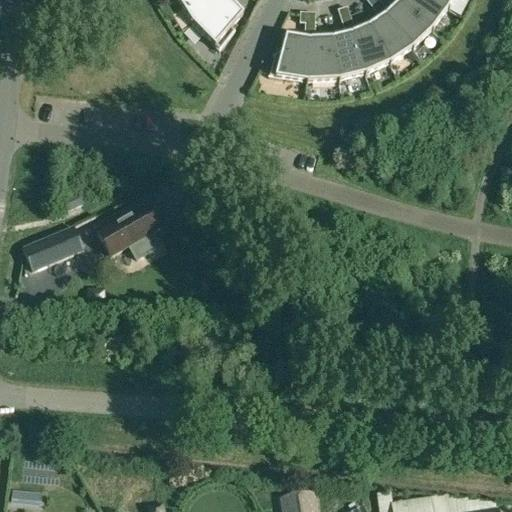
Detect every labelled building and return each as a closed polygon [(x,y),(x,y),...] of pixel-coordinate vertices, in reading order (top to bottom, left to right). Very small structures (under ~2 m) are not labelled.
[(173,0),(172,1),(174,0),(190,26),(189,27),(190,28),(225,0),(226,0),(229,3),(233,0),(173,0)] [(226,0),(225,0),(190,28),(191,27),(218,55),(234,35),(230,31),(242,16),(229,3),(226,0)] [(363,0),(371,10),(379,4),(375,0),(363,0)] [(448,14),(426,0),(401,0),(398,4),(398,5),(432,35),(431,34),(446,13),(448,14)] [(426,0),(448,14),(449,13),(447,12),(453,0),(426,0)] [(397,5),(387,14),(379,4),(371,10),(379,21),(384,18),(412,54),(413,54),(412,52),(430,35),(431,36),(432,35),(398,5),(397,5)] [(340,24),(350,21),(346,10),(342,11),(337,13),(340,24)] [(310,16),(299,15),(299,26),(304,26),(314,27),(315,16),(310,16)] [(368,29),(390,69),(389,67),(411,53),(412,54),(384,18),(379,21),(368,28),(368,29)] [(355,34),(350,21),(340,24),(345,38),(350,36),(365,80),(365,78),(388,68),(389,69),(390,69),(368,29),(367,29),(355,34)] [(338,86),(331,41),(313,42),(314,27),(304,26),(303,41),(308,42),(306,88),(307,88),(307,86),(337,85),(338,86)] [(364,80),(365,80),(350,36),(345,38),(331,41),(338,86),(339,86),(339,84),(364,78),(364,80)] [(308,42),(303,41),(285,39),(280,57),(275,56),(267,80),(306,86),(306,88),(308,42)] [(77,197),(62,204),(67,214),(82,208),(77,197)] [(97,237),(110,259),(161,230),(159,227),(161,224),(157,218),(154,218),(149,208),(135,217),(134,215),(97,237)] [(83,253),(72,230),(21,253),(31,276),(83,253)] [(21,504),(22,495),(11,494),(10,503),(21,504)] [(280,501),(281,511),(317,511),(315,496),(310,497),(307,496),(294,498),(293,499),(280,501)] [(390,496),(388,496),(377,498),(379,511),(433,511),(432,500),(392,507),(390,496)]
